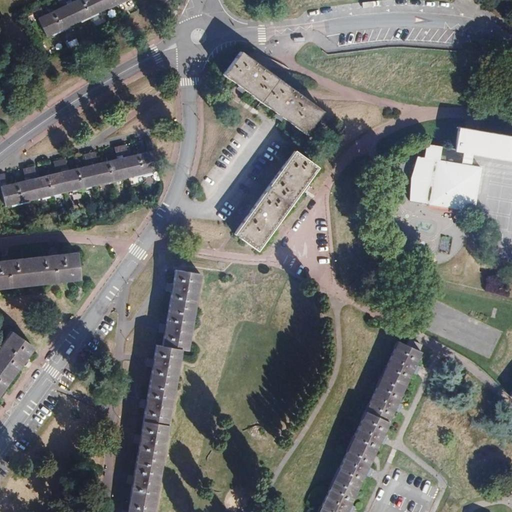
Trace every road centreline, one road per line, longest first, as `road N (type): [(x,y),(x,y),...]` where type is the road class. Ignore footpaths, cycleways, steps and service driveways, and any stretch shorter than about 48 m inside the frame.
road 1 (residential): [(0,443),(181,180),(198,35)]
road 2 (residential): [(198,35),(392,19),(465,24),(511,40)]
road 3 (residential): [(198,35),(87,93),(0,153)]
road 4 (unknown): [(330,297),(403,325),(488,381),(511,412)]
road 5 (track): [(0,245),(79,238),(136,253)]
